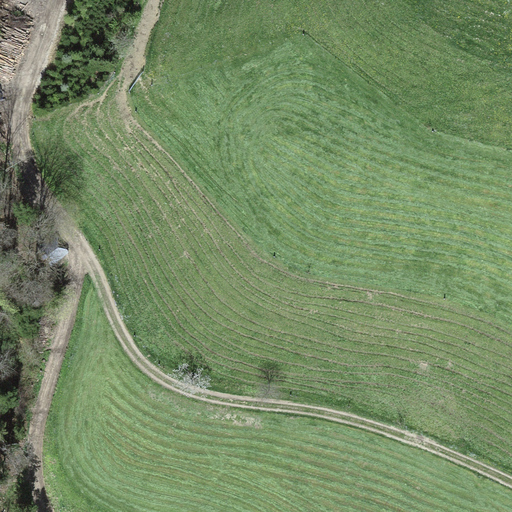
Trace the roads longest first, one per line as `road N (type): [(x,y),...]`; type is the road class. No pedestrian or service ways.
road 1 (track): [(44,511),(34,439),(69,305),(70,243),(239,417),(468,466),(511,491)]
road 2 (track): [(55,0),(24,85),(20,130),(25,174),(70,243)]
